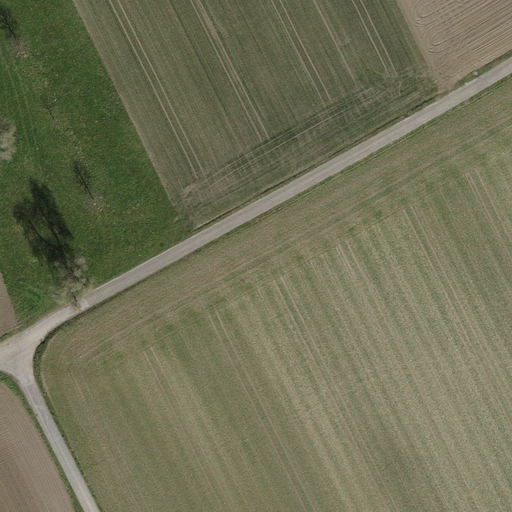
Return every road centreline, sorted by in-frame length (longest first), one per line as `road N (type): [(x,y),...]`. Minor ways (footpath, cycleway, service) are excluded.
road 1 (track): [(511,65),(0,351)]
road 2 (track): [(10,346),(94,511)]
